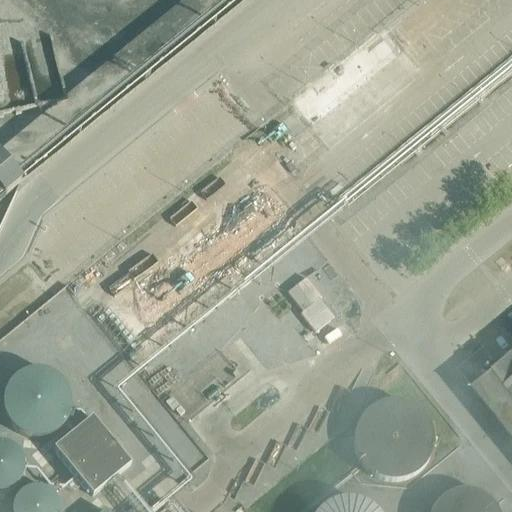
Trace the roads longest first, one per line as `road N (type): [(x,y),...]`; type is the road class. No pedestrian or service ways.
road 1 (unclassified): [(0,225),(279,0)]
road 2 (unknown): [(416,300),(385,279),(376,241),(511,133)]
road 3 (unknown): [(428,85),(298,200)]
